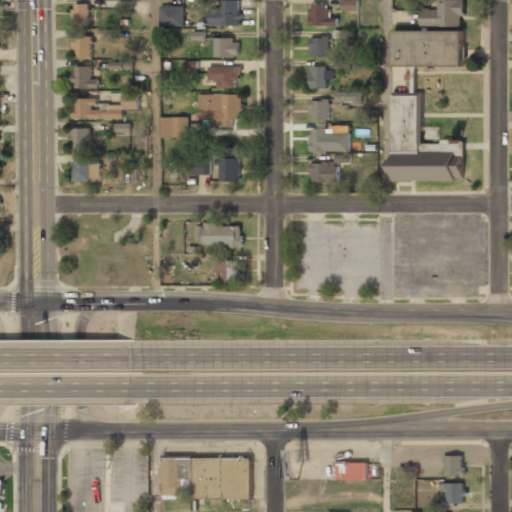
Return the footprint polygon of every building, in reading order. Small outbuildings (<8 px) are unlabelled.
[(240,0),(221,0),(221,9),(210,9),(210,26),(240,26),(240,0)] [(359,10),(359,0),(342,0),(342,10),(359,10)] [(441,0),(441,10),(421,11),(421,28),(463,27),(463,0),(441,0)] [(332,26),(332,3),(309,3),(309,26),(332,26)] [(90,4),(73,4),(73,26),(90,26),(90,4)] [(185,6),(161,6),(161,27),(185,27),(185,6)] [(463,67),(463,31),(393,32),(393,67),(463,67)] [(310,37),(310,57),(329,57),(329,37),(310,37)] [(73,38),(73,58),(92,58),(92,38),(73,38)] [(214,58),(240,58),(240,39),(214,39),(214,58)] [(309,89),(329,89),(329,67),(309,67),(309,89)] [(98,89),(98,78),(92,78),(92,68),(73,68),(73,89),(98,89)] [(238,68),(208,68),(208,81),(217,81),(217,89),(238,89),(238,68)] [(337,93),(337,103),(361,103),(361,93),(337,93)] [(123,120),(123,110),(139,110),(139,95),(123,95),(123,107),(94,107),(94,99),(73,99),(73,120),(123,120)] [(241,120),(241,95),(199,95),(199,114),(207,114),(207,127),(232,127),(232,120),(241,120)] [(392,95),(393,181),(464,180),(464,142),(423,142),(423,95),(392,95)] [(329,101),(310,101),(310,120),(329,120),(329,101)] [(162,119),(162,138),(187,138),(187,119),(162,119)] [(131,123),(113,123),(114,132),(131,132),(131,123)] [(90,150),(90,129),(71,129),(71,150),(90,150)] [(350,152),(350,130),(309,130),(309,152),(350,152)] [(219,183),(240,183),(240,151),(219,151),(219,183)] [(100,182),(100,159),(73,159),(73,182),(100,182)] [(210,175),(210,162),(194,162),(194,175),(210,175)] [(310,164),(310,183),(339,183),(339,164),(310,164)] [(243,226),(205,226),(205,247),(243,247),(243,226)] [(240,256),(215,257),(215,273),(223,273),(223,282),(240,282),(240,256)] [(464,476),(464,456),(444,456),(444,476),(464,476)] [(251,499),(252,458),(162,458),(162,497),(251,499)] [(367,462),(334,462),(334,479),(367,479),(367,462)] [(445,505),(466,505),(466,484),(445,484),(445,505)]
